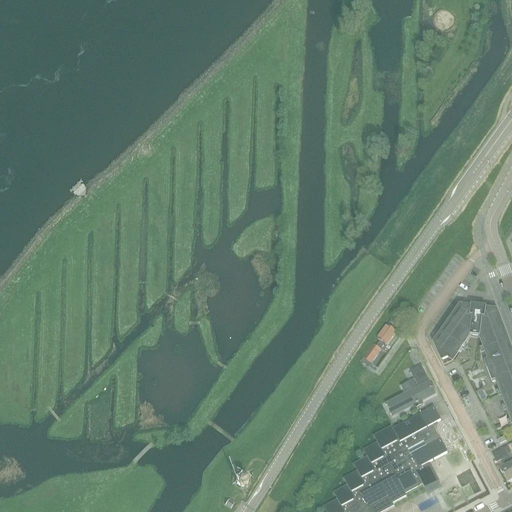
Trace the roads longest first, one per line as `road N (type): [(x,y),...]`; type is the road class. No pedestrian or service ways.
road 1 (tertiary): [(249,511),(430,233)]
road 2 (residential): [(506,502),(418,333),(475,256),(494,244)]
road 3 (tertiary): [(511,120),(430,233)]
